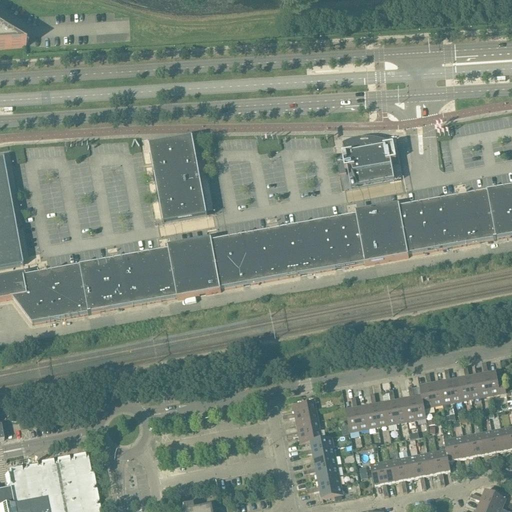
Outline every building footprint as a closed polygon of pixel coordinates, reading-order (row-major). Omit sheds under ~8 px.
[(0,50),(26,48),(0,32),(0,50)] [(346,145),(343,146),(346,156),(336,158),(339,177),(346,176),(345,172),(352,171),(357,186),(394,180),(391,164),(397,163),(394,147),(388,148),(388,144),(385,143),(382,142),(379,141),(376,141),(374,140),(371,140),(368,140),(365,140),(362,140),(359,141),(356,141),(354,142),(351,143),(348,144),(346,145)] [(150,151),(151,155),(161,210),(164,227),(208,219),(207,217),(204,202),(194,147),(194,143),(150,151)] [(0,272),(22,268),(3,163),(0,164),(0,272)] [(511,189),(400,210),(399,208),(356,215),(356,218),(212,245),(212,242),(199,244),(168,250),(169,253),(25,279),(24,276),(0,280),(0,303),(13,301),(32,327),(177,300),(178,302),(199,298),(206,296),(221,294),(221,292),(365,266),(365,267),(375,265),(409,259),(408,258),(468,247),(511,238),(511,189)] [(489,376),(488,370),(483,371),(484,377),(477,378),(481,401),(491,399),(487,377),(489,376)] [(470,380),(469,374),(464,375),(465,381),(458,382),(462,404),(472,403),(468,380),(470,380)] [(497,375),(489,376),(487,377),(491,399),(506,396),(504,382),(498,383),(497,375)] [(451,383),(450,377),(445,378),(447,384),(439,386),(443,408),(453,406),(449,384),(451,383)] [(477,378),(470,380),(468,380),(472,403),(481,401),(477,378)] [(428,388),(420,389),(421,399),(422,399),(425,412),(434,410),(430,387),(432,387),(431,381),(427,381),(428,388)] [(458,382),(451,383),(449,384),(453,406),(462,404),(458,382)] [(439,386),(432,387),(430,387),(434,410),(443,408),(439,386)] [(410,401),(403,403),(408,425),(417,423),(412,401),(414,400),(413,395),(409,396),(410,401)] [(392,405),(384,406),(389,428),(398,427),(394,405),(396,404),(395,398),(390,399),(392,405)] [(426,416),(425,412),(422,399),(421,399),(414,400),(412,401),(417,423),(427,421),(426,416)] [(373,409),(365,410),(370,432),(379,430),(375,408),(377,408),(376,402),(371,403),(373,409)] [(293,408),(294,415),(295,418),(317,413),(315,403),(293,408)] [(396,404),(394,405),(398,427),(408,425),(403,403),(396,404)] [(361,438),(360,434),(356,412),(358,411),(357,406),(353,406),(354,412),(346,414),(351,440),(361,438)] [(384,406),(377,408),(375,408),(379,430),(389,428),(384,406)] [(358,411),(356,412),(360,434),(370,432),(365,410),(358,411)] [(295,420),(297,427),(319,423),(317,413),(295,418),(294,415),(289,417),(289,421),(295,420)] [(298,434),(299,437),(321,432),(319,423),(297,427),(298,434)] [(511,434),(511,430),(501,432),(506,454),(511,452),(511,434)] [(323,441),(321,432),(299,437),(298,434),(292,435),(293,440),(299,439),(301,447),(310,445),(310,444),(323,442),(323,441)] [(494,456),(495,462),(500,461),(498,455),(506,454),(501,432),(492,433),(496,456),(494,456)] [(487,458),(494,456),(496,456),(492,433),(482,435),(487,458)] [(482,435),(473,437),(477,460),(475,460),(477,466),(481,465),(479,459),(487,458),(482,435)] [(468,461),(475,460),(477,460),(473,437),(464,439),(468,461)] [(310,445),(312,452),(312,454),(334,450),(332,439),(323,441),(323,442),(310,444),(310,445)] [(456,464),(457,469),(462,468),(461,463),(468,461),(464,439),(454,441),(458,463),(456,464)] [(449,465),(456,464),(458,463),(454,441),(444,443),(446,452),(447,452),(449,465)] [(435,448),(426,450),(428,456),(432,478),(439,477),(441,476),(437,454),(436,454),(435,448)] [(312,456),(314,463),(336,459),(334,450),(312,454),(312,452),(306,453),(307,457),(312,456)] [(446,452),(437,454),(441,476),(439,477),(440,482),(444,482),(443,476),(451,474),(449,465),(447,452),(446,452)] [(428,456),(418,458),(422,480),(420,481),(421,486),(426,485),(424,480),(432,478),(428,456)] [(0,511),(100,511),(93,476),(91,476),(88,458),(69,461),(69,460),(24,469),(10,489),(10,491),(0,492),(0,511)] [(420,481),(422,480),(418,458),(409,460),(413,482),(420,481)] [(315,470),(316,473),(338,468),(336,459),(314,463),(315,470)] [(406,483),(413,482),(409,460),(399,461),(404,484),(402,484),(403,490),(407,489),(406,483)] [(399,461),(390,463),(394,486),(402,484),(404,484),(399,461)] [(390,463),(380,465),(385,488),(383,488),(384,493),(388,493),(387,487),(394,486),(390,463)] [(375,489),(383,488),(385,488),(380,465),(370,467),(375,489)] [(316,474),(318,482),(340,478),(338,468),(316,473),(315,470),(310,471),(310,476),(316,474)] [(319,489),(319,492),(342,487),(340,478),(318,482),(319,489)] [(344,497),(342,487),(319,492),(319,489),(313,490),(314,495),(320,493),(321,502),(344,497)] [(482,502),(503,511),(507,502),(486,493),(483,500),(482,502)] [(481,504),(478,511),(480,511),(502,511),(503,511),(482,502),(483,500),(478,498),(476,502),(481,504)]
